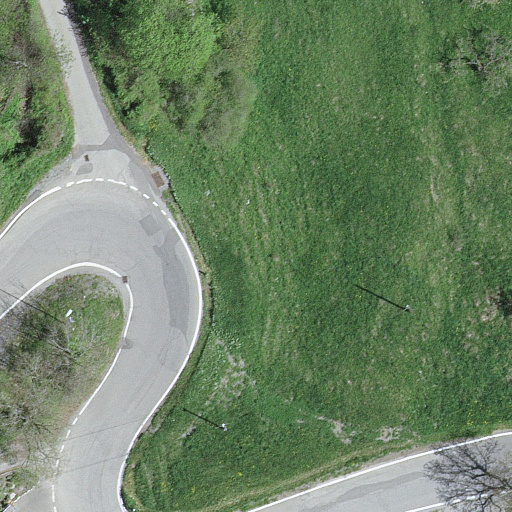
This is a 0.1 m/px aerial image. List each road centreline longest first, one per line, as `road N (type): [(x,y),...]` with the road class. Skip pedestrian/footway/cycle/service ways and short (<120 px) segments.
road 1 (residential): [(88,511),(91,462),(156,328),(157,265),(131,231),(82,216),(57,224),(0,277)]
road 2 (residential): [(483,466),(325,511)]
